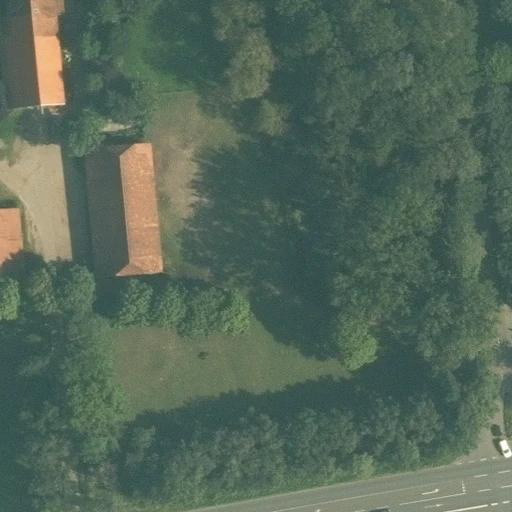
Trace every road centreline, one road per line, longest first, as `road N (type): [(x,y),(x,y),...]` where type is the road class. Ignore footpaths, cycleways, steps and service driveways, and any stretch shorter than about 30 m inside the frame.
road 1 (unclassified): [(445,0),(511,446)]
road 2 (primary): [(511,479),(336,510)]
